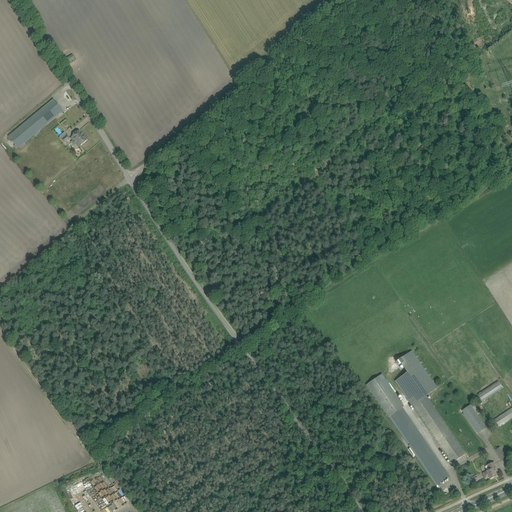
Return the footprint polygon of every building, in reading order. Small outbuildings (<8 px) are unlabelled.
[(8,137),(18,148),(63,110),(54,99),(8,137)] [(72,136),(80,146),(87,140),(79,130),(72,136)] [(70,138),(67,135),(62,140),(64,143),(70,138)] [(396,382),(410,402),(411,403),(412,405),(411,406),(451,464),(466,454),(426,395),(426,396),(439,387),(439,386),(437,388),(433,382),(435,381),(434,380),(432,381),(429,376),(431,375),(430,374),(428,375),(425,370),(427,369),(426,368),(424,369),(421,364),(423,363),(422,362),(420,363),(416,358),(419,357),(418,355),(416,357),(412,352),(414,350),(399,360),(409,374),(396,382)] [(404,406),(400,400),(385,378),(383,380),(369,389),(370,390),(371,392),(373,394),(374,396),(375,398),(377,400),(378,402),(379,404),(381,406),(382,408),(384,410),(385,412),(386,414),(387,416),(388,417),(390,416),(438,485),(450,477),(402,407),(404,406)] [(498,381),(478,395),(482,402),(503,388),(498,381)] [(474,429),(477,433),(478,434),(486,428),(470,405),(469,406),(462,411),(464,413),(471,424),(474,429)] [(498,427),(511,417),(511,408),(494,420),(498,427)] [(495,450),(501,461),(506,458),(500,448),(495,450)] [(487,472),(483,473),(485,479),(489,477),(490,479),(496,477),(496,475),(495,472),(497,471),(494,463),(488,465),(490,470),(487,471),(487,472)]
